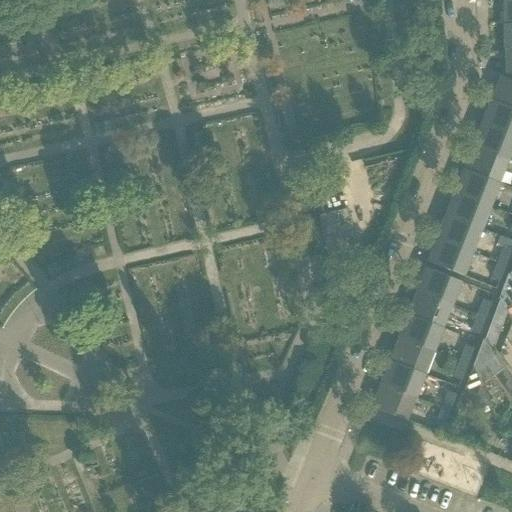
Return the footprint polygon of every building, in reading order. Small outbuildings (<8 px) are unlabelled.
[(511,0),(503,1),(504,25),(511,25),(511,0)] [(511,82),(500,78),(491,101),(511,109),(511,82)] [(511,109),(491,101),(482,124),(511,136),(511,109)] [(511,136),(482,124),(473,147),(508,161),(511,150),(511,136)] [(473,147),(464,171),(499,184),(508,161),(473,147)] [(464,171),(455,193),(490,207),(499,184),(464,171)] [(455,193),(446,217),(481,230),(490,207),(455,193)] [(346,210),(318,217),(328,262),(356,256),(346,210)] [(446,217),(437,240),(472,254),(481,230),(446,217)] [(497,244),(511,249),(511,245),(511,242),(499,237),(497,244)] [(472,254),(437,240),(428,263),(463,277),(472,254)] [(502,247),(496,263),(505,267),(511,251),(502,247)] [(496,263),(490,279),(499,283),(505,267),(496,263)] [(425,269),(416,292),(451,306),(461,283),(425,269)] [(508,276),(499,301),(499,302),(506,312),(511,308),(511,283),(511,282),(508,276)] [(416,292),(407,316),(442,329),(451,306),(416,292)] [(482,300),(476,316),(485,319),(492,304),(482,300)] [(499,301),(490,323),(501,326),(504,318),(506,312),(499,302),(499,301)] [(407,316),(398,339),(433,353),(442,329),(407,316)] [(476,316),(470,332),(479,336),(485,319),(476,316)] [(501,326),(490,323),(486,336),(496,339),(501,326)] [(486,336),(484,341),(492,352),(496,339),(486,336)] [(398,339),(389,362),(424,376),(433,353),(398,339)] [(473,366),(482,384),(493,377),(503,370),(504,370),(492,352),(484,341),(483,340),(473,366)] [(465,346),(458,362),(467,366),(474,350),(465,346)] [(389,362),(380,385),(415,399),(424,376),(389,362)] [(458,362),(452,379),(461,382),(467,366),(458,362)] [(511,382),(503,370),(493,377),(511,403),(511,402),(511,382)] [(415,399),(380,385),(371,409),(406,422),(415,399)] [(480,387),(466,394),(472,405),(479,408),(488,403),(480,387)] [(447,392),(440,408),(449,412),(456,396),(447,392)] [(440,408),(434,424),(442,427),(443,428),(449,412),(440,408)] [(511,436),(504,433),(500,443),(511,447),(511,436)]
